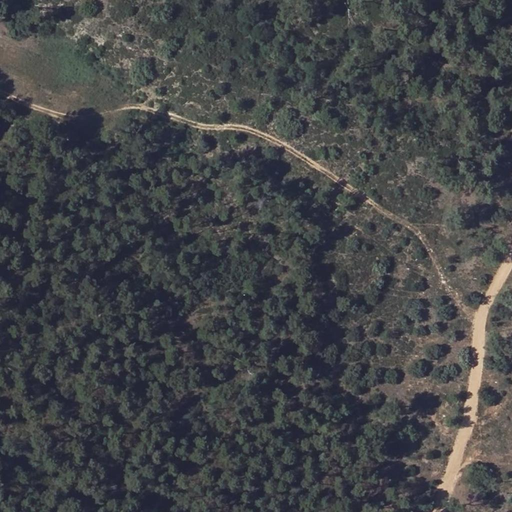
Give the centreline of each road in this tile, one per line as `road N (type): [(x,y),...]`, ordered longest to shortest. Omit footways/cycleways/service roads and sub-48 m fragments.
road 1 (track): [(0,73),(71,109),(133,109),(263,140),(360,199),(392,233),(502,281)]
road 2 (track): [(511,263),(488,309),(469,426),(449,464),(450,491),(432,511)]
